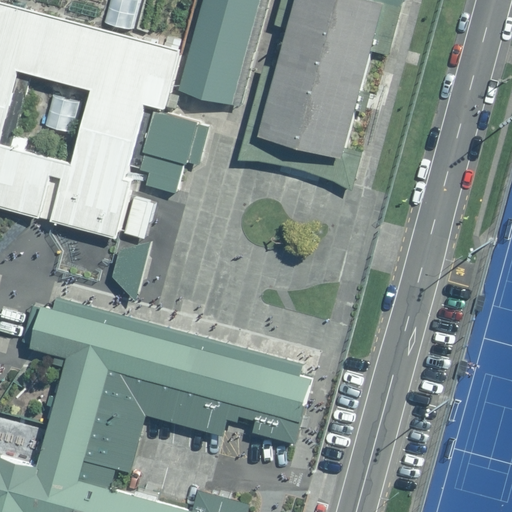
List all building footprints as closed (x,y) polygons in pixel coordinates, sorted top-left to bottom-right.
[(0,0),(0,197),(59,214),(124,230),(140,170),(133,168),(154,95),(176,100),(181,85),(191,44),(138,31),(62,11),(24,0),(0,0)] [(273,0),(202,0),(191,44),(181,85),(248,102),(273,0)] [(285,0),(281,18),(299,23),(287,62),(271,59),(246,154),(267,154),(296,160),(316,165),(339,173),(358,185),(368,146),(356,142),(382,45),(395,49),(408,0),(285,0)] [(206,115),(161,103),(144,166),(156,168),(152,180),(183,190),(192,155),(206,158),(215,121),(205,119),(206,115)] [(160,198),(140,193),(131,228),(150,233),(160,198)] [(119,272),(142,293),(157,235),(125,244),(119,272)] [(0,501),(40,511),(233,511),(199,503),(131,485),(117,481),(123,462),(137,465),(153,408),(229,428),(235,411),(245,413),(248,407),(265,412),(261,423),(304,435),(322,370),(61,301),(51,298),(39,340),(75,350),(67,376),(55,423),(45,458),(0,446),(0,501)] [(0,412),(0,437),(17,442),(22,418),(0,412)]
